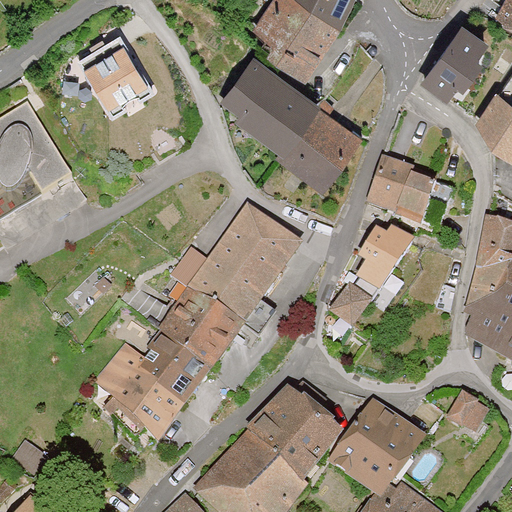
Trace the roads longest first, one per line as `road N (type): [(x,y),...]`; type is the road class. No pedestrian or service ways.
road 1 (motorway): [(63,511),(220,0)]
road 2 (residential): [(399,91),(471,138),(486,188),(455,372)]
road 3 (residential): [(297,362),(313,341),(399,91)]
road 4 (residential): [(148,511),(271,397),(297,362)]
road 5 (motorway): [(49,0),(0,165)]
road 6 (residential): [(455,372),(422,392),(371,390),(297,362)]
road 7 (residential): [(100,0),(40,50),(0,69)]
